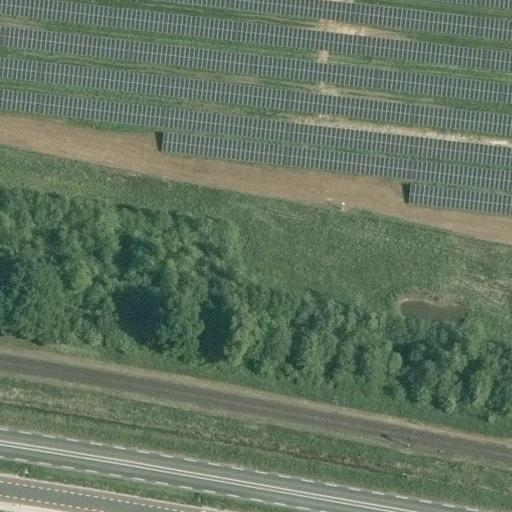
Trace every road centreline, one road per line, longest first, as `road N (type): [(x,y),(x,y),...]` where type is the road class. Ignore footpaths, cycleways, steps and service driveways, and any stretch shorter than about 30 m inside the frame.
road 1 (primary): [(422,511),(0,442)]
road 2 (unclassified): [(0,489),(140,511)]
